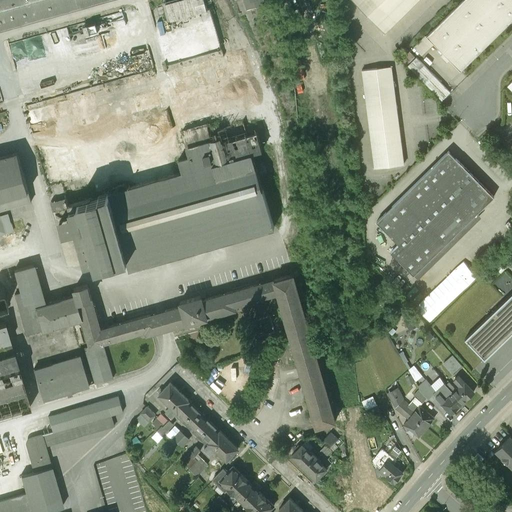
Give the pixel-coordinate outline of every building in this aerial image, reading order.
[(0,0),(0,30),(110,0),(168,0),(185,58),(24,103),(31,130),(250,70),(242,43),(220,50),(205,0),(0,0)] [(351,0),(384,33),(417,0),(351,0)] [(511,0),(463,0),(427,36),(461,70),(511,19),(511,0)] [(418,56),(409,65),(440,94),(445,88),(442,84),(438,88),(435,85),(441,78),(418,56)] [(362,70),(375,168),(404,164),(392,66),(362,70)] [(96,267),(127,258),(129,267),(274,226),(253,153),(263,150),(256,127),(245,130),(243,122),(216,129),(218,134),(210,136),(207,124),(182,131),(189,156),(179,159),(182,171),(108,193),(109,194),(68,206),(71,218),(60,221),(63,232),(74,228),(74,231),(68,233),(70,241),(77,239),(84,264),(94,261),(96,267)] [(449,151),(377,221),(399,244),(391,252),(414,275),(414,274),(418,279),(482,217),(478,212),(494,196),(449,151)] [(0,157),(0,209),(31,201),(17,152),(0,157)] [(0,216),(0,234),(13,230),(7,214),(0,216)] [(278,292),(316,426),(335,420),(293,274),(202,299),(201,296),(180,302),(181,306),(160,311),(100,329),(86,284),(75,287),(77,293),(45,304),(32,264),(13,271),(27,315),(21,317),(26,335),(82,317),(91,345),(85,347),(96,383),(114,377),(103,343),(146,330),(148,334),(165,329),(266,301),(265,296),(278,292)] [(430,315),(460,288),(449,275),(419,302),(430,315)] [(0,288),(0,308),(8,307),(3,288),(0,288)] [(511,293),(465,339),(485,359),(511,333),(511,293)] [(0,415),(30,407),(4,321),(0,322),(0,415)] [(463,366),(453,354),(444,362),(454,374),(463,366)] [(81,355),(34,369),(43,399),(90,385),(81,355)] [(433,382),(440,377),(437,372),(430,377),(433,382)] [(474,391),(458,375),(455,379),(462,385),(457,390),(454,393),(463,402),(474,391)] [(457,390),(449,382),(447,385),(454,393),(457,390)] [(188,400),(170,383),(165,388),(182,406),(188,400)] [(447,385),(446,383),(442,387),(451,396),(454,393),(447,385)] [(434,394),(427,386),(422,391),(423,394),(427,398),(428,399),(434,394)] [(182,406),(165,388),(159,394),(177,411),(182,406)] [(423,394),(419,390),(414,395),(422,403),(427,398),(423,394)] [(400,392),(392,400),(397,407),(404,399),(400,392)] [(451,396),(447,400),(440,393),(436,396),(452,412),(463,402),(454,393),(451,396)] [(0,511),(39,511),(63,506),(45,446),(115,425),(112,415),(124,411),(119,396),(48,416),(53,431),(25,439),(35,471),(21,475),(26,492),(0,499),(0,511)] [(412,414),(406,409),(409,405),(410,404),(404,399),(397,407),(409,418),(405,424),(420,436),(427,427),(412,414)] [(196,408),(188,400),(182,406),(177,411),(185,419),(196,408)] [(149,405),(138,417),(147,426),(159,414),(149,405)] [(412,414),(416,410),(409,405),(406,409),(412,414)] [(435,418),(420,405),(416,410),(412,414),(427,427),(435,418)] [(212,423),(196,408),(185,419),(200,434),(212,423)] [(199,472),(214,455),(164,413),(157,422),(162,426),(159,430),(176,444),(180,441),(191,451),(184,459),(199,472)] [(220,431),(212,423),(200,434),(209,443),(215,436),(220,431)] [(333,446),(341,437),(333,430),(325,439),(333,446)] [(238,448),(220,431),(215,436),(232,454),(238,448)] [(232,454),(215,436),(209,443),(227,460),(232,454)] [(511,437),(510,436),(496,450),(511,465),(511,437)] [(309,451),(302,444),(300,446),(299,445),(295,449),(297,450),(292,455),(304,467),(316,455),(310,450),(309,451)] [(381,451),(374,459),(376,463),(379,466),(376,470),(378,478),(382,473),(379,470),(386,462),(385,461),(382,458),(385,455),(381,451)] [(403,473),(391,463),(395,458),(390,454),(385,461),(386,462),(379,470),(382,473),(394,483),(403,473)] [(316,455),(304,467),(316,479),(327,468),(320,461),(321,460),(316,455)] [(146,511),(135,466),(126,469),(136,511),(146,511)] [(253,486),(233,466),(226,473),(247,493),(253,486)] [(106,474),(112,505),(123,504),(118,472),(106,474)] [(247,493),(226,473),(219,481),(240,500),(247,493)] [(268,511),(274,506),(253,486),(247,493),(266,511),(268,511)] [(266,511),(247,493),(240,500),(251,511),(266,511)] [(278,510),(280,511),(301,511),(302,511),(303,511),(289,498),(278,510)]
